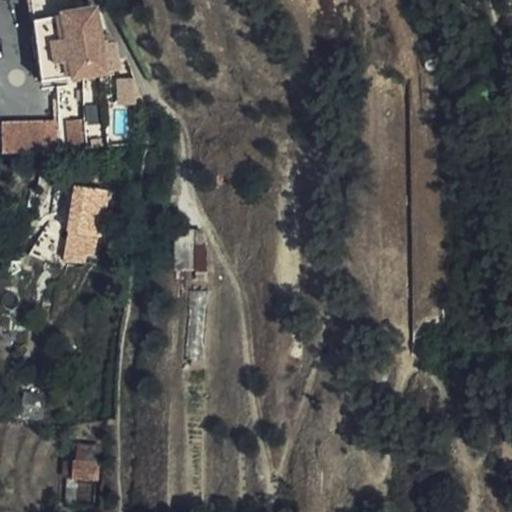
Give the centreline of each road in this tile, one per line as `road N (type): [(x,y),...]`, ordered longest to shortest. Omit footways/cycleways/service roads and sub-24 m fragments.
road 1 (track): [(147,91),(186,133),(187,187),(241,297),(277,511)]
road 2 (track): [(119,511),(121,387),(147,91)]
